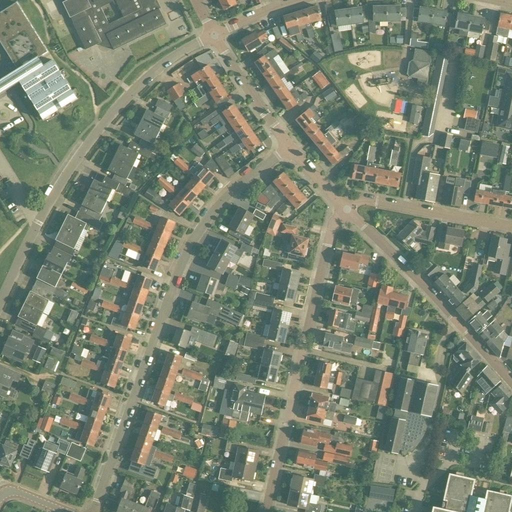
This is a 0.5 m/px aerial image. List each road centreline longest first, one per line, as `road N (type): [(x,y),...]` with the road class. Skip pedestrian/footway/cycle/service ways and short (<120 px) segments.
road 1 (residential): [(288,148),(219,201),(185,254),(92,511)]
road 2 (residential): [(0,299),(84,145),(147,77),(213,34)]
road 3 (residential): [(266,511),(331,224),(346,209)]
road 4 (residential): [(511,383),(346,209)]
road 5 (residential): [(511,227),(360,199),(346,209)]
road 6 (residential): [(288,148),(213,34)]
